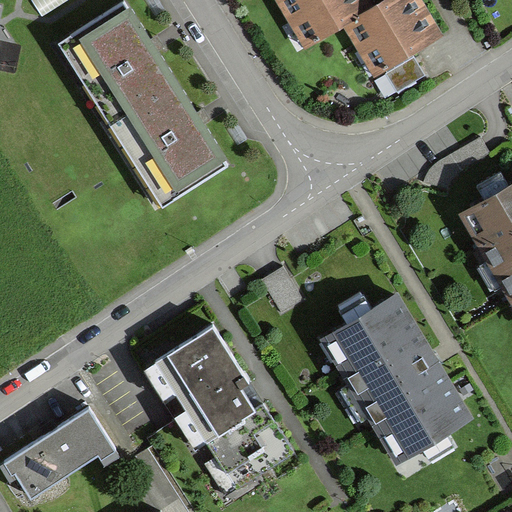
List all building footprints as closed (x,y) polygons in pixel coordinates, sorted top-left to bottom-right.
[(286,0),(312,43),(351,20),(362,13),(354,0),(286,0)] [(382,0),(362,13),(351,20),(395,93),(423,76),(410,54),(430,41),(406,0),(382,0)] [(174,83),(121,1),(67,36),(119,118),(174,83)] [(119,118),(171,200),(226,165),(174,83),(119,118)] [(488,153),(478,137),(433,164),(425,173),(421,183),(445,189),(448,183),(458,172),(467,165),(488,153)] [(511,261),(511,183),(463,212),(497,270),(511,261)] [(511,261),(497,270),(511,295),(511,261)] [(303,296),(284,265),(261,279),(279,310),(303,296)] [(394,461),(472,416),(397,288),(320,333),(394,461)] [(235,489),(292,453),(261,404),(253,409),(239,387),(247,382),(210,324),(153,361),(235,489)] [(110,444),(86,407),(5,459),(29,497),(110,444)]
